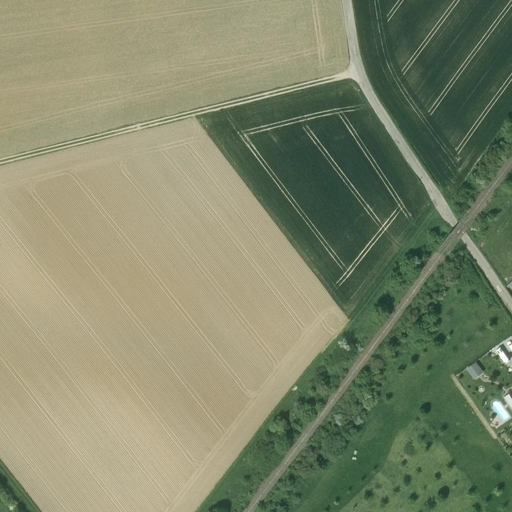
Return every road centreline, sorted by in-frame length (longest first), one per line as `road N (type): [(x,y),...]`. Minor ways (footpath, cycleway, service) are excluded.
road 1 (track): [(359,74),(0,162)]
road 2 (unclassified): [(347,0),(365,89),(511,306)]
